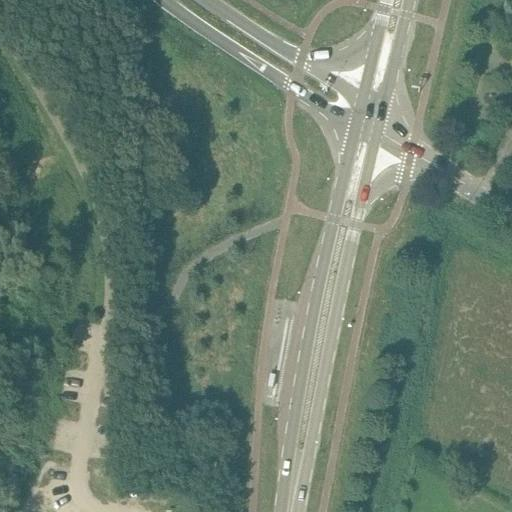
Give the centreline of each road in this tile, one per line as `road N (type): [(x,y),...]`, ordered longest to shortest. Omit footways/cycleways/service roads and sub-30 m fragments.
road 1 (tertiary): [(357,123),(307,340),(289,442),(294,475)]
road 2 (tertiary): [(294,475),(311,442),(361,195)]
road 3 (unclassified): [(111,511),(93,508),(77,471),(101,327)]
road 4 (unclassified): [(169,511),(152,329)]
road 5 (tertiary): [(377,129),(406,0)]
